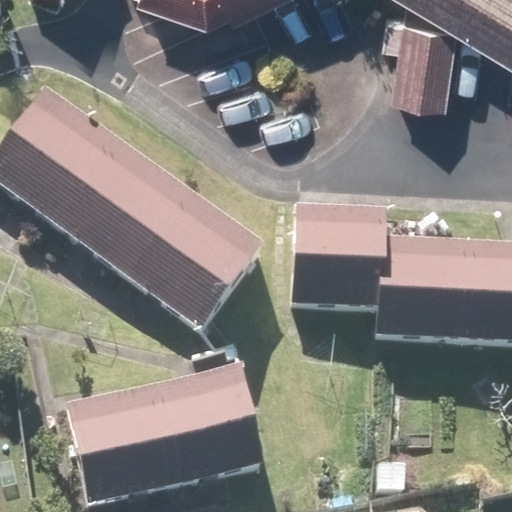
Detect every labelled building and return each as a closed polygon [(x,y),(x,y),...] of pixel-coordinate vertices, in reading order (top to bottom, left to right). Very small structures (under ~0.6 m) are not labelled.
[(0,0),(0,10),(13,6),(10,0),(0,0)] [(155,0),(216,16),(236,10),(257,0),(155,0)] [(511,0),(408,0),(402,98),(455,100),(457,15),(511,45),(511,0)] [(271,262),(38,96),(0,148),(0,185),(215,340),(271,262)] [(511,248),(399,243),(400,211),(302,207),(297,309),(385,313),(384,344),(511,349),(511,248)] [(64,409),(83,510),(268,474),(248,373),(64,409)]
